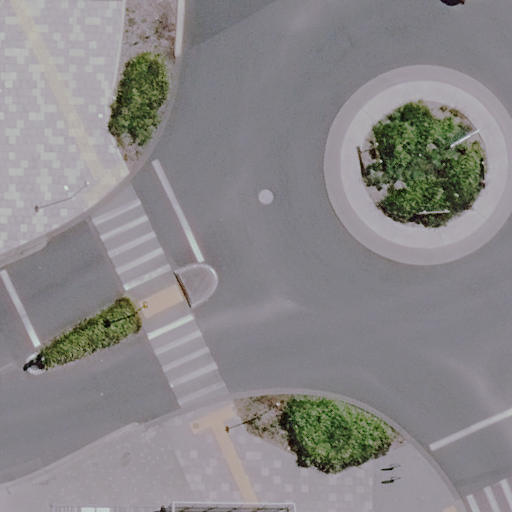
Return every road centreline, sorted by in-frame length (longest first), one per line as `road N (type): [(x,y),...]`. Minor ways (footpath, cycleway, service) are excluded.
road 1 (tertiary): [(0,374),(274,255)]
road 2 (tertiary): [(274,255),(254,201),(253,143),(271,88),(306,42),(355,10)]
road 3 (tertiary): [(511,506),(482,425),(419,344)]
road 4 (tertiary): [(419,344),(362,331),(311,301),(274,255)]
